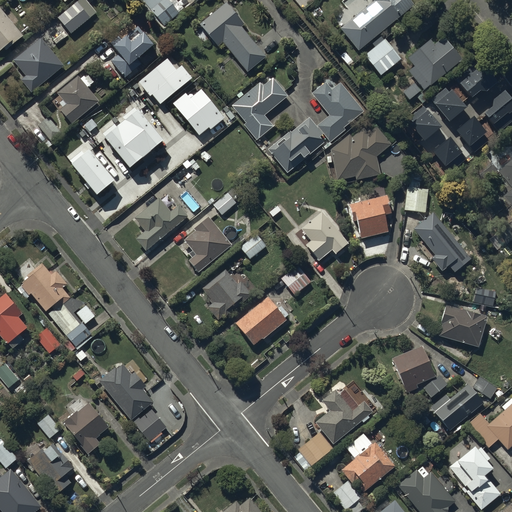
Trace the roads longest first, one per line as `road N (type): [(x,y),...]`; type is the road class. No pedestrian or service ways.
road 1 (residential): [(231,421),(36,185)]
road 2 (residential): [(231,421),(383,297)]
road 3 (residential): [(120,511),(231,421)]
